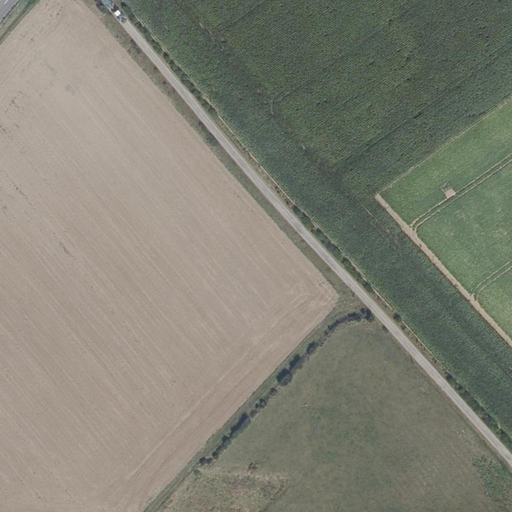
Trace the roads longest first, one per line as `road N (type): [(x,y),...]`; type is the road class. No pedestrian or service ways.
road 1 (unclassified): [(103,0),(511,459)]
road 2 (track): [(148,511),(337,316),(367,298)]
